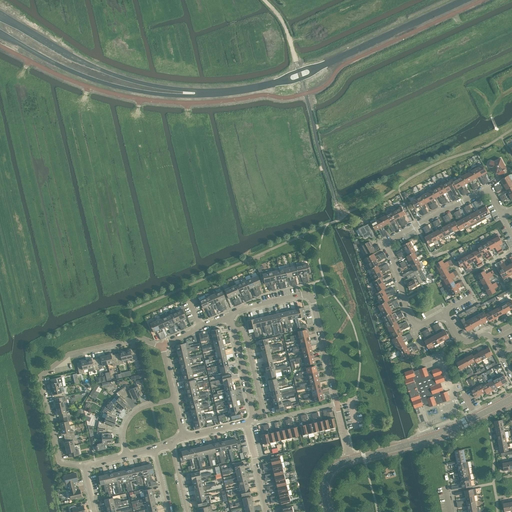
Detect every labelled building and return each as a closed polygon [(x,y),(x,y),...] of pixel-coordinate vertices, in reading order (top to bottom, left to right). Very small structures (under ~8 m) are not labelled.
[(491,160),(489,166),(493,167),(496,173),(497,172),(499,175),(505,172),(503,169),(506,168),(501,158),(494,161),(491,160)] [(476,164),(471,167),(473,170),(477,177),(479,176),(481,179),(484,184),(486,183),(478,167),(476,164)] [(478,167),(486,183),(489,181),(486,176),(486,174),(485,173),(487,172),(483,164),(478,167)] [(473,170),(468,172),(476,188),(479,187),(476,181),(476,182),(474,179),(477,177),(473,170)] [(468,172),(463,175),(467,183),(469,181),(471,184),(474,190),(476,188),(468,172)] [(463,175),(458,178),(466,194),(469,192),(466,187),(464,184),(467,183),(463,175)] [(499,183),(494,186),(495,189),(511,180),(508,175),(501,179),(502,182),(499,183)] [(458,178),(453,180),(456,186),(457,188),(458,187),(460,190),(461,190),(464,195),(466,194),(458,178)] [(445,179),(440,182),(446,192),(448,190),(450,193),(453,199),(455,197),(447,181),(445,179)] [(452,179),(447,181),(455,197),(456,199),(459,197),(455,190),(455,191),(453,188),(456,186),(453,180),(452,179)] [(511,179),(511,180),(495,189),(497,191),(502,188),(505,186),(506,189),(511,185),(511,179)] [(440,182),(435,184),(445,203),(448,201),(445,196),(443,193),(446,192),(440,182)] [(435,184),(430,187),(432,190),(436,197),(438,196),(440,199),(442,204),(445,203),(435,184)] [(505,193),(499,196),(501,199),(511,192),(511,185),(506,189),(508,192),(505,193)] [(432,190),(427,192),(435,208),(438,207),(435,201),(435,202),(433,199),(436,197),(432,190)] [(427,192),(422,195),(426,203),(428,201),(430,204),(432,210),(435,208),(427,192)] [(511,192),(501,199),(502,201),(507,198),(510,196),(511,199),(511,192)] [(421,194),(416,197),(417,198),(425,214),(428,212),(425,207),(426,207),(424,203),(426,203),(422,195),(421,194)] [(417,198),(411,201),(416,208),(418,207),(420,210),(422,215),(425,214),(417,198)] [(479,199),(476,200),(485,216),(490,213),(486,206),(483,207),(482,205),(479,199)] [(476,200),(474,201),(477,208),(478,210),(476,211),(481,221),(486,218),(485,216),(476,200)] [(400,204),(395,207),(396,208),(405,224),(407,223),(405,218),(405,217),(404,214),(406,213),(400,204)] [(469,204),(466,205),(476,223),(481,221),(476,211),(473,213),(472,211),(472,210),(469,204)] [(466,205),(463,207),(467,213),(468,215),(466,217),(471,226),(476,223),(466,205)] [(396,208),(391,211),(395,219),(398,217),(400,220),(399,220),(402,226),(405,224),(396,208)] [(459,209),(456,211),(465,227),(466,229),(471,226),(466,217),(463,218),(462,216),(459,209)] [(391,211),(386,214),(395,230),(398,228),(395,223),(394,220),(395,219),(391,211)] [(456,211),(454,212),(457,219),(458,220),(456,222),(459,228),(460,230),(465,227),(456,211)] [(448,213),(445,215),(454,231),(459,228),(456,222),(455,220),(452,222),(451,220),(448,213)] [(386,214),(381,217),(385,224),(388,223),(390,226),(389,226),(392,231),(395,230),(386,214)] [(445,215),(443,216),(446,222),(447,224),(445,226),(449,233),(454,231),(445,215)] [(381,217),(376,219),(385,235),(387,234),(385,228),(384,229),(383,226),(385,224),(381,217)] [(375,218),(370,221),(371,223),(374,227),(375,230),(378,228),(380,231),(379,231),(382,237),(385,235),(376,219),(375,218)] [(438,219),(435,220),(444,236),(449,233),(445,226),(442,227),(441,225),(438,219)] [(435,220),(432,222),(436,228),(437,230),(435,231),(439,239),(444,236),(435,220)] [(360,229),(357,231),(360,237),(363,235),(365,238),(370,235),(370,236),(371,237),(372,237),(373,237),(374,236),(373,235),(373,234),(371,229),(369,224),(368,225),(368,224),(365,226),(364,224),(363,223),(361,223),(359,223),(359,225),(359,227),(360,229)] [(428,224),(425,226),(434,242),(439,239),(435,231),(433,232),(432,230),(431,230),(428,224)] [(425,226),(422,227),(426,233),(425,236),(425,237),(429,244),(434,242),(425,226)] [(498,234),(492,237),(499,249),(501,248),(499,244),(503,242),(502,241),(500,238),(498,234)] [(492,237),(487,239),(488,241),(492,248),(495,247),(497,250),(499,249),(492,237)] [(487,239),(482,242),(483,244),(489,255),(491,254),(489,250),(492,248),(488,241),(487,239)] [(370,240),(362,245),(367,254),(380,247),(378,244),(373,246),(370,240)] [(401,249),(396,252),(397,254),(413,246),(410,241),(403,245),(404,247),(401,249)] [(482,242),(476,245),(477,247),(478,249),(481,254),(482,254),(484,252),(487,256),(489,255),(483,244),(482,242)] [(413,246),(397,254),(398,257),(399,257),(404,254),(404,253),(407,252),(408,255),(414,252),(416,251),(413,246)] [(477,247),(472,250),(479,262),(481,261),(479,257),(482,256),(482,254),(481,254),(478,249),(477,247)] [(472,250),(467,253),(472,261),(475,260),(477,264),(479,262),(472,250)] [(374,253),(366,257),(369,262),(385,254),(383,251),(378,254),(375,256),(374,253)] [(405,259),(399,263),(401,265),(417,257),(414,252),(408,255),(406,255),(408,258),(405,260),(405,259)] [(467,253),(462,255),(470,271),(472,270),(471,267),(469,263),(472,261),(467,253)] [(385,254),(369,262),(372,267),(372,268),(377,265),(378,265),(380,264),(378,261),(382,260),(381,259),(386,256),(385,254)] [(462,255),(456,258),(457,260),(461,267),(464,265),(466,269),(468,272),(470,271),(462,255)] [(417,257),(401,265),(402,268),(408,265),(408,264),(410,263),(412,266),(419,262),(417,257)] [(442,259),(435,263),(438,269),(452,261),(450,259),(448,260),(444,263),(442,259)] [(498,261),(500,264),(502,268),(499,270),(503,279),(509,276),(500,259),(498,261)] [(501,259),(500,259),(509,276),(511,273),(511,268),(509,264),(506,265),(504,262),(503,262),(501,259)] [(405,273),(402,274),(404,277),(406,275),(421,267),(422,267),(425,265),(422,260),(419,262),(412,266),(411,266),(412,268),(412,269),(405,273)] [(452,261),(438,269),(441,274),(448,270),(446,267),(450,265),(453,263),(452,261)] [(307,263),(301,264),(305,281),(308,281),(306,272),(309,272),(309,271),(311,271),(310,267),(308,267),(307,263)] [(372,267),(370,269),(373,274),(389,265),(387,263),(382,266),(382,265),(379,267),(378,265),(377,265),(372,268),(372,267)] [(301,264),(296,265),(298,274),(300,274),(301,275),(303,282),(305,281),(301,264)] [(284,265),(278,266),(279,269),(283,288),(286,287),(286,286),(284,279),(285,278),(287,277),(285,268),(284,265)] [(389,265),(373,274),(375,279),(380,276),(381,277),(383,275),(382,273),(385,272),(385,271),(390,268),(389,265)] [(290,267),(285,268),(287,277),(289,277),(290,277),(292,285),(292,286),(295,285),(294,284),(290,267)] [(421,267),(406,275),(408,278),(415,274),(420,283),(427,280),(427,279),(424,274),(421,267)] [(262,271),(262,273),(263,276),(264,281),(264,282),(267,282),(268,282),(270,290),(272,289),(268,272),(268,270),(267,269),(262,271)] [(279,269),(274,271),(276,280),(278,279),(279,280),(281,287),(281,288),(283,288),(279,269)] [(448,270),(441,274),(444,279),(457,272),(456,270),(450,273),(448,270)] [(484,270),(477,274),(480,279),(491,273),(490,271),(486,273),(484,270)] [(444,279),(442,280),(445,285),(454,281),(452,278),(459,274),(457,272),(444,279)] [(491,273),(480,279),(483,284),(490,281),(489,278),(493,275),(491,273)] [(410,281),(407,283),(410,289),(420,283),(415,274),(408,278),(410,281)] [(257,275),(251,277),(259,294),(261,293),(259,288),(258,285),(261,283),(257,275)] [(373,280),(371,281),(374,287),(392,277),(390,275),(385,278),(383,275),(381,277),(380,276),(375,279),(373,280)] [(251,277),(246,280),(250,288),(252,287),(254,290),(256,295),(256,296),(259,295),(259,294),(251,277)] [(392,277),(374,287),(377,292),(379,291),(384,289),(386,287),(385,284),(388,283),(393,280),(392,277)] [(246,280),(241,282),(248,300),(251,298),(249,293),(247,289),(250,288),(246,280)] [(454,281),(445,285),(448,291),(460,284),(463,282),(462,280),(459,281),(455,284),(454,281)] [(490,281),(483,284),(486,290),(497,284),(496,281),(492,284),(490,281)] [(241,282),(235,284),(239,293),(242,292),(243,295),(245,300),(246,301),(248,300),(241,282)] [(460,284),(448,291),(451,296),(452,295),(459,291),(458,288),(462,286),(464,284),(463,282),(460,284)] [(235,284),(230,287),(238,304),(241,303),(240,302),(238,297),(237,294),(239,293),(235,284)] [(497,284),(486,290),(489,295),(496,291),(494,288),(498,286),(497,284)] [(225,291),(224,292),(226,296),(227,296),(228,298),(231,296),(233,300),(235,305),(238,304),(230,287),(224,289),(225,291)] [(377,292),(376,293),(379,298),(395,289),(393,287),(388,289),(388,290),(385,291),(384,289),(379,291),(377,292)] [(395,289),(379,298),(382,303),(387,300),(387,301),(389,299),(388,296),(391,294),(391,295),(396,292),(395,289)] [(221,290),(216,292),(223,310),(226,308),(224,303),(222,299),(225,298),(225,297),(226,296),(224,292),(223,293),(221,290)] [(216,292),(210,295),(214,303),(217,302),(218,305),(221,311),(223,310),(216,292)] [(210,294),(205,296),(205,297),(212,312),(214,310),(213,308),(214,308),(213,306),(213,305),(215,304),(214,303),(210,295),(210,294)] [(205,297),(199,300),(203,308),(206,307),(208,310),(207,310),(210,316),(210,317),(213,315),(212,312),(205,297)] [(382,303),(379,304),(382,310),(398,301),(396,299),(391,302),(388,304),(387,301),(387,300),(382,303)] [(505,300),(500,303),(501,305),(505,313),(508,312),(507,311),(510,309),(506,302),(505,300)] [(398,301),(382,310),(385,315),(391,312),(392,311),(391,308),(394,306),(394,307),(399,304),(398,301)] [(501,305),(496,308),(500,315),(503,313),(503,314),(505,313),(501,305)] [(179,310),(176,311),(184,327),(186,326),(183,318),(186,317),(184,313),(184,312),(185,311),(183,307),(180,309),(179,309),(179,310)] [(298,308),(296,309),(298,317),(303,316),(303,320),(306,319),(304,309),(302,310),(302,307),(301,307),(300,307),(298,307),(298,308)] [(291,310),(293,319),(295,318),(296,321),(297,326),(298,329),(301,329),(300,325),(298,317),(296,309),(294,309),(294,308),(293,308),(291,308),(291,309),(291,310)] [(496,308),(491,311),(495,319),(497,317),(500,315),(496,308)] [(171,313),(175,322),(177,321),(178,324),(179,324),(179,325),(181,329),(184,328),(184,327),(176,311),(175,310),(171,312),(171,313)] [(280,312),(282,321),(285,320),(286,324),(287,328),(289,328),(285,311),(284,311),(283,310),(280,311),(280,312)] [(385,315),(383,316),(386,321),(402,313),(401,310),(396,313),(395,312),(392,314),(391,312),(385,315)] [(485,313),(485,314),(488,319),(489,321),(492,319),(493,320),(495,319),(491,311),(485,313)] [(461,319),(462,321),(463,323),(467,330),(470,329),(471,329),(473,328),(475,327),(475,326),(478,325),(481,323),(481,324),(483,323),(486,321),(485,321),(488,319),(485,314),(485,313),(484,312),(479,315),(474,317),(469,320),(466,322),(463,317),(461,319)] [(166,315),(166,316),(173,332),(173,333),(176,332),(176,331),(174,327),(174,326),(175,325),(173,323),(175,322),(171,313),(170,313),(166,315)] [(270,315),(272,323),(274,323),(275,326),(276,331),(277,334),(280,334),(279,330),(275,314),(273,314),(273,313),(272,313),(270,314),(270,315)] [(402,313),(386,321),(389,326),(397,322),(396,320),(399,319),(399,318),(404,315),(402,313)] [(166,316),(161,318),(164,327),(166,326),(168,326),(171,333),(173,332),(166,316)] [(264,316),(259,317),(261,326),(264,325),(265,329),(264,329),(265,333),(268,332),(264,316)] [(161,318),(156,320),(163,338),(166,337),(165,336),(162,329),(163,327),(164,327),(161,318)] [(248,320),(246,321),(248,329),(253,328),(254,333),(256,339),(258,338),(258,335),(257,333),(254,319),(248,320)] [(149,322),(149,323),(150,326),(151,327),(152,327),(154,331),(156,330),(157,331),(160,338),(161,339),(163,338),(156,320),(155,320),(152,322),(152,321),(149,322)] [(397,322),(389,326),(392,332),(408,323),(407,320),(402,323),(401,323),(398,324),(397,322)] [(438,322),(435,324),(444,340),(449,337),(445,329),(443,330),(442,330),(441,328),(438,322)] [(408,323),(392,332),(395,337),(400,334),(403,333),(401,330),(404,328),(404,329),(409,326),(408,323)] [(435,324),(433,325),(435,330),(436,330),(437,333),(435,335),(439,342),(444,340),(435,324)] [(203,331),(199,333),(200,339),(221,334),(220,328),(219,328),(218,327),(217,327),(215,327),(214,328),(215,329),(211,330),(212,333),(208,334),(204,335),(203,331)] [(428,328),(425,329),(434,345),(439,342),(435,335),(433,336),(432,334),(431,333),(428,328)] [(295,335),(290,336),(291,338),(308,334),(307,329),(297,331),(298,334),(295,335)] [(425,329),(423,331),(425,336),(426,336),(427,339),(424,340),(429,348),(434,345),(425,329)] [(393,338),(392,339),(395,344),(396,344),(411,335),(410,332),(405,335),(404,336),(401,336),(400,334),(395,337),(393,338)] [(411,335),(396,344),(399,349),(406,345),(404,342),(407,340),(408,340),(413,338),(411,335)] [(267,338),(258,340),(260,345),(268,343),(268,341),(271,340),(276,339),(275,336),(267,338)] [(206,346),(202,346),(202,349),(223,344),(222,339),(213,341),(214,344),(211,344),(206,346)] [(297,346),(292,347),(293,349),(293,350),(311,345),(309,340),(300,342),(301,345),(297,346)] [(175,344),(174,344),(176,350),(176,351),(177,350),(177,351),(195,347),(200,345),(199,343),(194,344),(189,345),(188,343),(187,342),(185,343),(181,344),(180,343),(180,342),(175,344)] [(406,345),(399,349),(402,354),(417,345),(416,343),(411,346),(408,348),(406,345)] [(417,345),(402,354),(404,359),(412,355),(410,352),(413,351),(419,348),(417,345)] [(486,348),(483,349),(487,356),(493,353),(489,346),(488,346),(486,347),(486,348)] [(195,347),(177,351),(178,356),(188,354),(187,351),(190,350),(190,351),(195,349),(195,347)] [(278,347),(261,351),(262,356),(271,354),(270,351),(273,350),(278,349),(278,347)] [(127,350),(125,350),(127,359),(132,358),(132,361),(137,360),(135,349),(132,350),(132,348),(127,349),(127,350)] [(213,355),(208,356),(209,359),(226,355),(225,349),(216,351),(217,354),(213,355)] [(480,350),(478,351),(482,359),(487,356),(483,349),(480,351),(480,350)] [(118,353),(116,354),(118,364),(123,363),(122,360),(127,359),(125,350),(123,351),(122,350),(118,351),(118,353)] [(300,357),(295,358),(296,360),(296,361),(313,357),(312,351),(303,353),(303,356),(300,357)] [(473,355),(476,360),(477,362),(482,359),(478,351),(475,352),(476,353),(473,355)] [(107,355),(106,355),(108,364),(112,363),(113,366),(118,364),(116,354),(113,354),(112,352),(108,354),(107,355)] [(468,354),(466,355),(470,363),(476,360),(473,355),(472,353),(469,355),(468,354)] [(188,354),(178,356),(180,362),(197,358),(199,357),(202,357),(203,357),(202,354),(197,355),(192,356),(191,357),(190,355),(188,356),(188,354)] [(99,358),(96,358),(99,369),(104,368),(103,365),(108,364),(106,355),(104,355),(103,355),(98,356),(99,358)] [(464,357),(461,359),(465,366),(470,363),(466,355),(464,357)] [(88,359),(86,360),(88,368),(89,371),(93,370),(99,369),(96,358),(93,359),(93,357),(88,358),(88,359)] [(280,357),(263,361),(265,366),(273,364),(273,362),(276,361),(281,360),(280,357)] [(197,358),(180,362),(181,367),(190,365),(194,365),(193,362),(198,360),(197,358)] [(79,362),(77,363),(79,374),(84,372),(84,369),(88,368),(86,360),(84,360),(84,359),(79,360),(79,362)] [(458,360),(456,361),(456,362),(460,369),(465,366),(461,359),(458,361),(458,360)] [(216,365),(211,367),(211,369),(228,365),(227,360),(218,362),(219,365),(216,365)] [(181,368),(180,368),(181,371),(182,371),(182,373),(205,368),(204,365),(199,366),(194,367),(191,368),(190,365),(181,367),(181,368)] [(303,371),(298,372),(299,375),(317,371),(316,369),(317,369),(317,368),(316,366),(316,365),(315,366),(315,365),(306,367),(307,370),(303,371)] [(413,369),(404,371),(407,378),(404,379),(407,386),(410,394),(415,407),(415,408),(425,404),(428,403),(430,406),(436,404),(443,401),(450,399),(447,390),(444,392),(440,382),(445,380),(440,366),(427,371),(426,366),(413,371),(413,369)] [(182,375),(182,376),(183,378),(184,378),(184,379),(193,377),(192,374),(196,373),(196,372),(205,370),(205,368),(182,373),(183,375),(182,375)] [(283,368),(266,372),(267,377),(276,375),(275,372),(278,371),(283,370),(283,368)] [(299,375),(294,376),(294,379),(300,378),(305,376),(308,376),(309,379),(318,376),(317,371),(299,375)] [(215,380),(210,381),(211,384),(215,383),(231,379),(230,373),(222,375),(222,378),(215,380)] [(497,374),(492,377),(493,379),(497,386),(500,385),(500,386),(503,384),(498,377),(497,374)] [(504,374),(498,377),(503,384),(505,383),(504,382),(507,381),(504,374)] [(483,376),(482,378),(483,379),(485,383),(485,384),(483,385),(482,385),(485,390),(485,391),(486,392),(489,390),(490,391),(492,390),(488,382),(485,378),(484,375),(483,376)] [(51,382),(49,382),(50,387),(51,387),(52,389),(60,387),(64,386),(62,382),(61,376),(51,379),(51,382)] [(306,382),(299,384),(300,386),(319,382),(318,376),(309,379),(309,382),(306,382)] [(471,377),(469,378),(473,385),(470,387),(470,388),(471,389),(475,396),(478,394),(478,395),(481,394),(475,384),(471,377)] [(137,386),(133,387),(138,397),(141,395),(142,394),(140,389),(141,389),(144,388),(142,379),(136,381),(137,386)] [(193,380),(184,382),(186,387),(203,383),(204,383),(206,382),(208,382),(208,379),(203,380),(197,382),(196,379),(193,380)] [(488,382),(492,390),(494,389),(494,388),(497,386),(493,379),(488,382)] [(286,382),(269,386),(270,391),(279,389),(278,386),(287,384),(287,381),(286,381),(286,382)] [(300,386),(296,387),(297,390),(301,389),(302,389),(307,388),(307,387),(311,387),(311,390),(320,388),(319,382),(300,386)] [(186,390),(185,390),(186,392),(186,393),(187,393),(199,390),(199,387),(204,386),(203,383),(186,387),(186,389),(186,390)] [(477,383),(475,384),(481,394),(483,393),(482,392),(485,391),(485,390),(482,385),(483,385),(482,383),(478,385),(477,383)] [(95,385),(89,395),(92,397),(99,385),(97,384),(95,385)] [(225,389),(217,391),(218,393),(234,389),(233,384),(224,386),(225,389)] [(127,385),(121,389),(127,396),(129,394),(130,394),(132,399),(134,398),(134,399),(138,397),(133,387),(130,389),(127,385)] [(52,391),(51,391),(53,396),(54,395),(55,398),(66,396),(65,391),(62,391),(60,387),(52,389),(52,391)] [(279,389),(270,391),(272,396),(289,392),(295,390),(295,388),(288,390),(280,392),(279,389)] [(309,393),(303,395),(304,397),(322,393),(320,388),(311,390),(312,393),(309,393)] [(121,389),(116,393),(119,397),(116,400),(124,407),(126,404),(126,403),(127,402),(123,399),(124,398),(127,396),(121,389)] [(218,393),(213,394),(214,397),(219,395),(223,395),(223,397),(235,395),(234,389),(218,393)] [(199,390),(187,393),(188,398),(206,394),(205,391),(200,393),(199,390)] [(289,392),(272,396),(273,401),(281,399),(285,399),(284,396),(289,395),(296,393),(295,390),(289,392)] [(206,394),(188,398),(190,404),(199,402),(198,399),(201,398),(207,397),(206,394)] [(220,401),(215,402),(215,405),(216,405),(236,400),(235,395),(223,397),(224,400),(220,401)] [(56,401),(54,402),(55,406),(56,407),(56,408),(65,406),(68,406),(67,401),(66,396),(55,398),(56,401)] [(109,400),(106,405),(113,410),(115,408),(116,407),(119,410),(121,409),(121,410),(124,407),(116,400),(114,403),(109,400)] [(189,405),(190,407),(190,408),(190,407),(191,410),(209,405),(208,403),(203,404),(202,401),(199,402),(190,404),(189,405)] [(291,403),(274,407),(275,412),(284,410),(287,409),(286,406),(292,405),(291,403)] [(106,405),(102,411),(107,414),(105,418),(115,421),(116,418),(115,417),(116,416),(111,414),(112,413),(113,410),(106,405)] [(209,405),(191,410),(192,415),(201,413),(200,410),(204,409),(209,408),(209,406),(209,405)] [(230,410),(222,412),(223,414),(239,410),(238,405),(229,407),(230,410)] [(57,410),(56,411),(57,415),(59,415),(60,418),(70,415),(69,410),(66,411),(65,406),(56,408),(57,410)] [(331,408),(326,409),(326,410),(330,428),(336,427),(334,417),(331,418),(330,415),(329,412),(332,411),(331,408)] [(223,414),(218,415),(219,421),(223,420),(222,417),(227,416),(227,417),(231,416),(232,418),(236,417),(236,419),(242,418),(240,412),(239,412),(239,410),(223,414)] [(318,412),(315,413),(319,431),(325,430),(322,420),(321,420),(320,417),(319,417),(318,412)] [(306,414),(303,414),(304,415),(308,434),(314,432),(311,423),(310,423),(309,420),(308,419),(307,415),(306,414)] [(60,421),(58,421),(60,426),(61,426),(61,428),(70,426),(69,421),(72,420),(70,415),(60,418),(60,421)] [(194,423),(193,424),(194,429),(195,429),(199,428),(200,427),(199,426),(204,425),(207,424),(207,420),(212,419),(213,419),(214,420),(214,422),(218,421),(216,415),(214,416),(211,416),(194,421),(194,423)] [(99,420),(98,427),(107,428),(107,425),(108,424),(112,426),(113,424),(114,425),(115,421),(105,418),(102,416),(100,421),(99,420)] [(290,417),(288,418),(288,419),(292,436),(298,435),(296,426),(294,427),(293,426),(291,418),(290,417)] [(280,421),(277,422),(281,439),(287,438),(284,429),(283,429),(282,425),(281,425),(280,421)] [(265,434),(260,435),(262,443),(270,442),(266,424),(263,425),(265,434)] [(268,424),(266,424),(270,442),(275,440),(273,432),(271,432),(270,431),(268,424)] [(61,429),(61,430),(62,435),(64,434),(64,437),(75,435),(74,430),(71,430),(70,426),(61,428),(61,429)] [(98,427),(97,433),(102,434),(102,438),(112,438),(112,434),(111,434),(111,432),(106,432),(106,431),(107,428),(98,427)] [(65,440),(63,441),(64,445),(65,445),(66,447),(74,445),(73,441),(76,440),(75,435),(64,437),(65,440)] [(97,445),(93,446),(94,451),(98,450),(107,448),(107,447),(107,445),(107,444),(112,443),(112,442),(112,438),(102,438),(102,442),(97,443),(97,445)] [(235,438),(229,439),(232,448),(237,447),(238,449),(241,448),(239,440),(236,440),(235,438)] [(229,439),(224,441),(226,449),(229,449),(231,455),(233,455),(232,448),(229,439)] [(219,442),(214,443),(216,452),(218,451),(221,463),(224,463),(219,442)] [(507,443),(498,445),(499,448),(500,448),(500,451),(508,450),(508,446),(510,446),(510,443),(507,443)] [(208,444),(203,446),(205,454),(208,454),(211,466),(213,465),(212,460),(208,444)] [(66,449),(65,450),(66,454),(68,454),(69,457),(80,454),(78,449),(75,450),(74,445),(66,447),(66,449)] [(198,447),(193,448),(195,457),(197,456),(199,463),(200,468),(203,468),(202,462),(198,447)] [(182,453),(179,454),(181,462),(184,462),(184,459),(189,458),(187,449),(181,451),(182,453)] [(451,461),(447,462),(447,465),(451,464),(466,461),(463,449),(455,450),(457,460),(451,461)] [(268,462),(262,463),(263,466),(281,462),(280,456),(270,458),(271,462),(268,462)] [(508,459),(502,460),(503,462),(503,467),(502,467),(503,470),(504,470),(508,470),(508,471),(511,470),(509,461),(508,459)] [(227,468),(222,469),(222,472),(228,471),(244,467),(243,461),(234,463),(234,462),(229,463),(230,467),(227,468)] [(466,461),(451,464),(452,467),(458,466),(458,469),(469,467),(468,461),(466,461)] [(146,464),(141,466),(143,474),(144,478),(146,477),(147,482),(150,481),(146,464)] [(136,467),(130,468),(133,480),(136,479),(137,484),(140,484),(136,467)] [(270,473),(265,474),(266,477),(284,473),(283,467),(273,470),(273,471),(270,472),(270,473)] [(459,472),(453,474),(454,476),(470,473),(469,467),(458,469),(459,472)] [(130,468),(125,469),(130,490),(133,490),(132,486),(130,481),(133,480),(130,468)] [(120,471),(123,482),(125,481),(125,482),(126,487),(127,491),(130,490),(125,469),(123,470),(123,469),(122,469),(120,469),(120,470),(120,471)] [(110,473),(109,473),(112,485),(115,484),(116,489),(117,493),(119,493),(115,472),(113,472),(113,471),(111,472),(110,472),(110,473)] [(230,479),(227,479),(227,482),(246,477),(245,472),(237,474),(237,477),(230,479)] [(66,475),(64,475),(66,484),(68,484),(69,489),(76,487),(74,481),(78,480),(76,473),(66,475)] [(109,473),(104,474),(108,491),(109,495),(111,494),(111,491),(109,486),(112,485),(109,473)] [(470,473),(454,476),(454,479),(460,478),(461,481),(469,480),(469,479),(470,479),(471,479),(470,473)] [(104,474),(98,476),(100,484),(104,483),(104,487),(105,492),(108,491),(104,474)] [(211,475),(192,479),(193,484),(205,482),(204,479),(208,478),(209,477),(210,477),(211,475)] [(268,486),(267,486),(267,489),(268,488),(287,484),(285,479),(276,481),(276,482),(273,483),(273,484),(268,486)] [(461,484),(452,486),(452,489),(471,486),(472,486),(470,479),(469,479),(469,480),(461,481),(461,484)] [(240,487),(232,489),(233,492),(249,488),(249,487),(248,483),(239,485),(240,487)] [(76,487),(69,489),(71,498),(81,496),(80,489),(79,490),(78,486),(76,487)] [(210,486),(194,490),(196,495),(204,493),(203,490),(210,488),(210,486)] [(473,488),(455,492),(455,495),(462,494),(462,493),(465,493),(466,496),(474,495),(477,494),(476,488),(473,488)] [(275,495),(270,497),(271,500),(289,495),(288,490),(278,492),(279,495),(275,496),(275,495)] [(136,500),(132,501),(132,504),(137,503),(155,499),(155,497),(154,497),(153,494),(144,496),(141,497),(141,499),(136,500)] [(289,495),(271,500),(272,502),(277,501),(280,500),(281,504),(282,503),(286,503),(291,501),(289,495)] [(457,501),(457,504),(475,501),(474,495),(466,496),(466,500),(463,500),(457,501)] [(212,496),(197,500),(198,506),(208,504),(207,501),(215,499),(214,496),(212,496)] [(243,501),(235,503),(236,505),(244,504),(252,502),(251,496),(242,498),(243,501)] [(121,501),(106,505),(107,510),(115,508),(119,507),(118,504),(126,502),(126,500),(122,501),(121,501)] [(236,508),(231,510),(232,511),(237,511),(253,507),(252,502),(244,504),(244,506),(236,508)]
